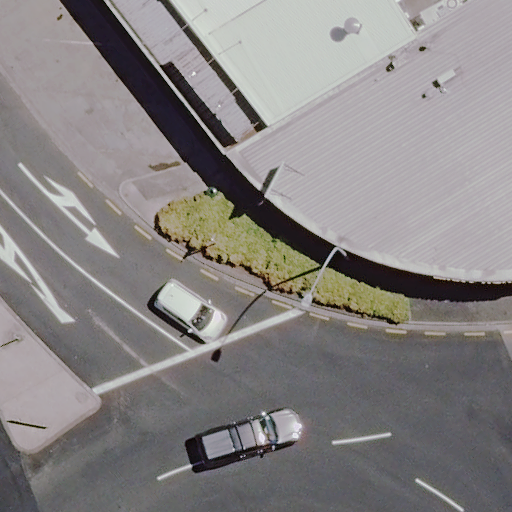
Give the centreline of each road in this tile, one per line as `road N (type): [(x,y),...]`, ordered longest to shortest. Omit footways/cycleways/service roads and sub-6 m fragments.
road 1 (secondary): [(115,503),(200,463),(294,447),(374,463),(468,511)]
road 2 (secondary): [(115,503),(0,338)]
